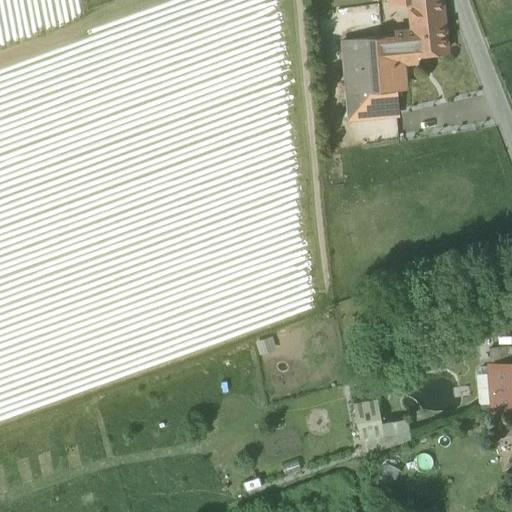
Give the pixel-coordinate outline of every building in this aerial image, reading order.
[(402,57),(402,61),(417,60),(416,54),(447,51),(440,0),(407,0),(408,0),(408,1),(411,30),(394,32),(394,36),(397,57),(402,57)] [(343,41),(350,118),(397,114),(395,90),(396,90),(395,75),(404,75),(402,61),(402,57),(397,57),(394,36),(343,41)] [(511,347),(491,350),(492,365),(511,363),(511,347)] [(495,410),(511,408),(511,363),(492,365),(495,410)] [(352,404),(359,443),(406,434),(404,420),(382,424),(378,399),(352,404)]
